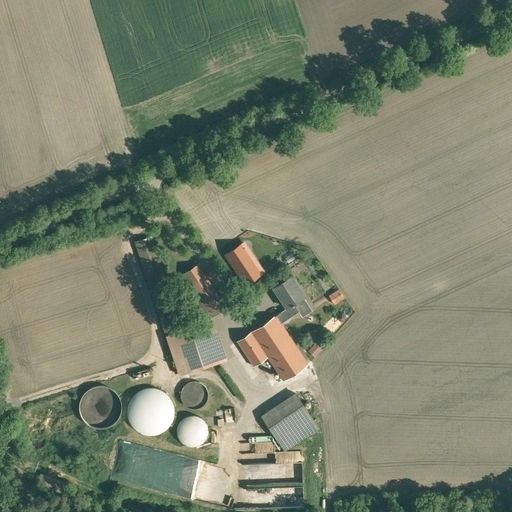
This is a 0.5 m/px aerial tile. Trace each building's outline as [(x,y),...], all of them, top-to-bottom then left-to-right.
[(169,288),(151,236),(136,241),(154,294),(169,288)] [(250,270),(255,277),(263,271),(244,242),(226,254),(241,276),(250,270)] [(226,307),(198,264),(180,275),(208,319),(226,307)] [(305,296),(291,275),(274,287),(287,307),(288,308),(294,303),(305,296)] [(182,330),(169,288),(154,294),(167,336),(182,330)] [(287,307),(276,315),(281,323),(300,311),(294,303),(288,308),(287,307)] [(276,315),(237,340),(254,365),(268,356),(293,340),(281,323),(276,315)] [(209,332),(188,339),(185,330),(182,330),(167,336),(180,375),(218,362),(209,332)] [(293,340),(268,356),(284,379),(308,363),(293,340)] [(151,367),(133,372),(134,378),(153,373),(151,367)] [(208,400),(208,394),(207,389),(204,385),(200,382),(194,381),(189,382),(185,385),(182,390),(181,395),(182,400),(185,405),(190,408),(195,408),(200,407),(205,404),(208,400)] [(83,419),(88,424),(93,426),(99,428),(104,427),(110,425),(114,422),(118,418),(121,411),(122,404),(120,397),(115,391),(109,387),(102,385),(95,386),(89,389),(83,394),(80,400),(79,406),(80,413),(83,419)] [(132,425),(138,431),(145,434),(153,435),(161,433),(168,428),(173,421),(175,413),(174,405),(171,398),(165,392),(158,388),(149,388),(141,390),(135,394),(130,401),(128,409),(128,417),(132,425)] [(296,393),(262,416),(284,450),(318,427),(296,393)] [(207,436),(208,430),(207,424),(203,419),(198,415),(192,414),(186,416),(181,419),(178,424),(177,430),(178,436),(182,441),(187,444),(193,446),(199,444),(204,441),(207,436)]
